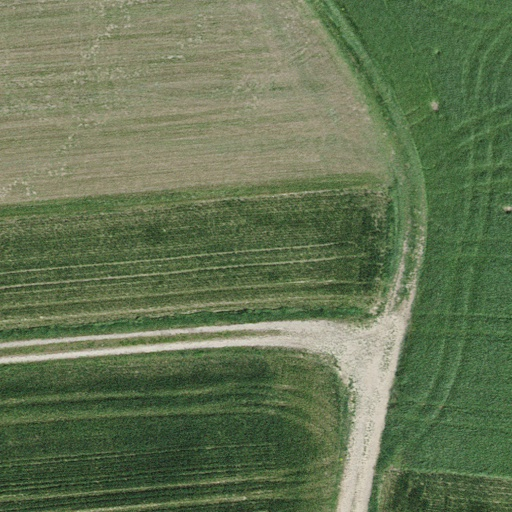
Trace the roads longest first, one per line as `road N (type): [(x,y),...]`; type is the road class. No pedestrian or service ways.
road 1 (track): [(389,342),(162,341)]
road 2 (track): [(425,160),(389,342)]
road 3 (track): [(351,511),(389,342)]
road 4 (track): [(0,354),(162,341)]
